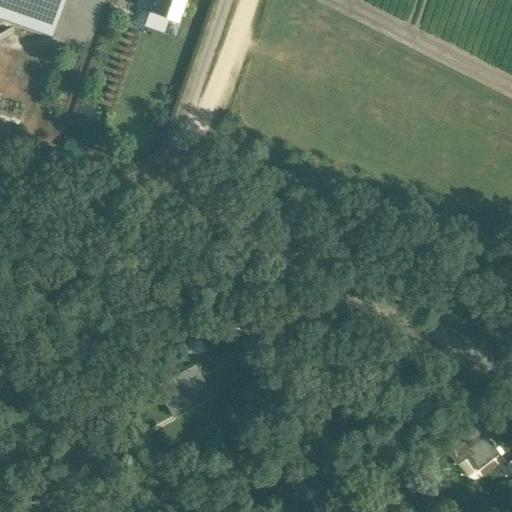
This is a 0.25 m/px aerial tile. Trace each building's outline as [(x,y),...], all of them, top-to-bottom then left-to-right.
[(0,0),(0,15),(53,32),(63,0),(0,0)] [(138,0),(137,4),(183,20),(189,0),(138,0)] [(0,80),(17,87),(21,77),(0,68),(0,80)] [(209,320),(187,321),(188,333),(210,332),(209,320)] [(203,350),(203,338),(189,339),(189,351),(203,350)] [(157,384),(161,393),(173,414),(210,394),(194,364),(157,384)] [(477,424),(470,431),(446,449),(457,464),(467,456),(476,468),(498,451),(477,424)] [(441,456),(436,448),(427,453),(432,462),(441,456)]
